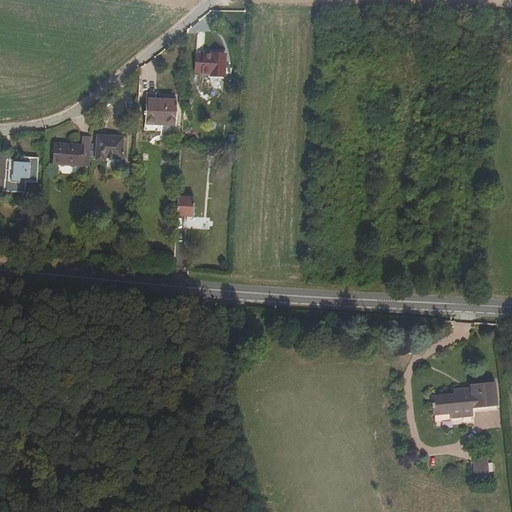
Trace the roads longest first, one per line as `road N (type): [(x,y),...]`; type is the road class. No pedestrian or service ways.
road 1 (primary): [(0,271),(511,308)]
road 2 (unclassified): [(205,0),(86,104),(0,129)]
